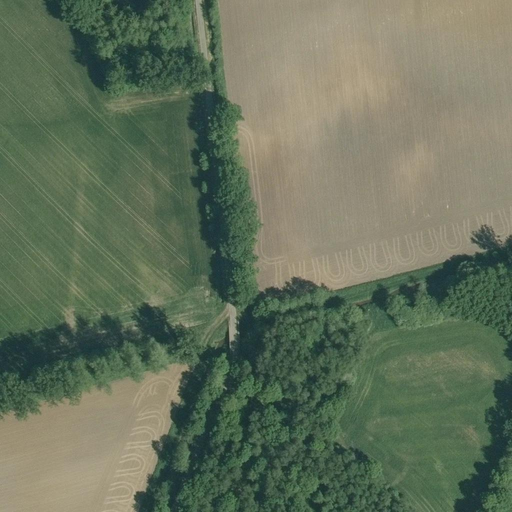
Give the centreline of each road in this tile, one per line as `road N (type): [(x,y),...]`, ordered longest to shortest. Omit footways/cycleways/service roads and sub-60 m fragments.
road 1 (unclassified): [(173,511),(234,359),(197,0)]
road 2 (track): [(223,385),(313,436),(403,424)]
